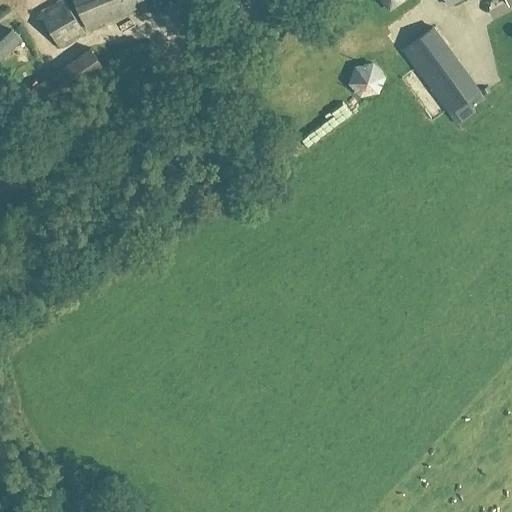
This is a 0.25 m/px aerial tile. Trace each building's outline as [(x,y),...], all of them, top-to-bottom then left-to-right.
[(16,0),(0,0),(0,21),(22,8),(16,0)] [(63,0),(40,13),(60,48),(84,34),(64,0),(63,0)] [(166,0),(73,0),(88,31),(142,8),(144,12),(166,0)] [(18,24),(0,38),(0,77),(11,90),(43,72),(18,24)] [(405,49),(451,113),(459,123),(476,111),(473,107),(484,98),(480,92),(433,28),(405,49)] [(90,49),(79,57),(93,76),(104,68),(90,49)] [(383,96),(383,75),(361,75),(361,96),(383,96)] [(11,102),(0,102),(0,149),(11,150),(11,102)]
